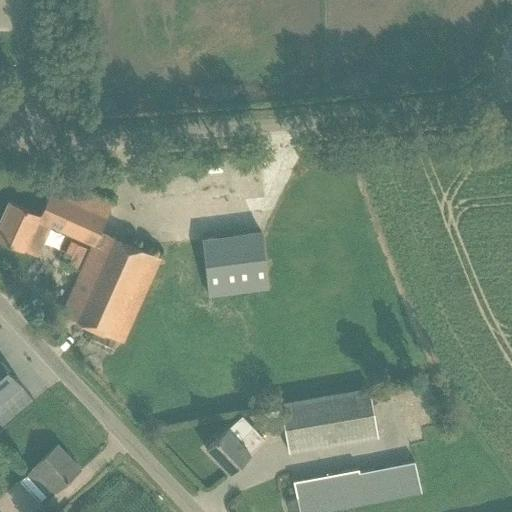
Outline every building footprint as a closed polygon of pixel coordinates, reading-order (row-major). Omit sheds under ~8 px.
[(92,244),(61,314),(122,342),(159,258),(99,230),(112,202),(56,176),(39,214),(8,199),(0,216),(0,238),(37,256),(51,225),(92,244)] [(267,288),(261,232),(201,239),(207,295),(267,288)] [(75,270),(85,248),(69,242),(59,264),(75,270)] [(0,360),(0,422),(31,398),(0,360)] [(367,388),(278,402),(288,452),(341,443),(376,437),(367,388)] [(241,415),(226,429),(205,449),(228,473),(263,439),(252,428),(241,415)] [(56,445),(17,481),(37,503),(47,493),(50,496),(79,470),(56,445)] [(291,511),(296,511),(298,511),(297,511),(323,511),(419,494),(415,473),(413,462),(357,473),(356,469),(291,481),(295,498),(290,499),(286,502),(288,511),(291,511)]
